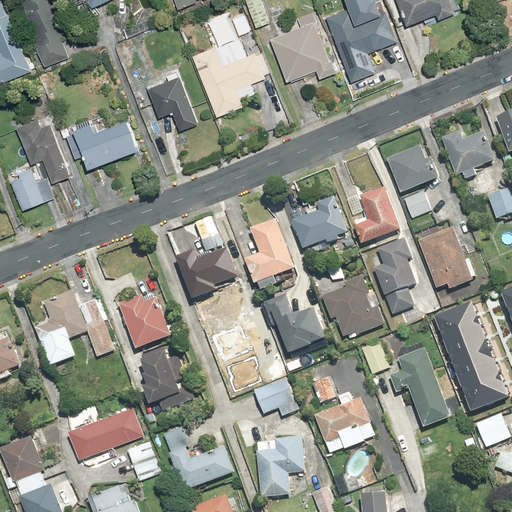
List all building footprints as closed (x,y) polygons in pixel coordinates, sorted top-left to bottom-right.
[(0,84),(31,71),(0,0),(0,51),(2,55),(0,55),(0,84)] [(53,0),(17,0),(44,65),(67,56),(61,40),(69,37),(53,0)] [(86,0),(91,10),(114,0),(86,0)] [(248,0),(258,24),(271,19),(263,0),(248,0)] [(345,0),(350,12),(326,21),(351,83),(375,74),(368,54),(397,43),(380,0),(345,0)] [(451,0),(399,0),(410,26),(455,8),(451,0)] [(245,16),(235,20),(241,34),(252,29),(245,16)] [(320,20),(276,37),(294,81),(322,70),(326,79),(341,72),(320,20)] [(223,45),(200,55),(225,116),(252,105),(245,87),(275,75),(263,46),(229,60),(223,45)] [(205,121),(188,74),(154,86),(165,118),(178,113),(183,129),(205,121)] [(511,111),(499,116),(511,148),(511,111)] [(54,183),(72,176),(50,115),(18,127),(31,165),(46,160),(54,183)] [(75,129),(89,170),(137,153),(125,119),(96,129),(94,122),(75,129)] [(472,124),(446,134),(463,174),(503,157),(490,125),(475,131),(472,124)] [(424,143),(390,156),(404,191),(443,176),(435,155),(429,157),(424,143)] [(34,168),(11,176),(23,209),(54,199),(47,178),(39,180),(34,168)] [(79,177),(71,181),(78,196),(86,192),(79,177)] [(409,227),(392,185),(365,196),(374,220),(363,225),(370,243),(409,227)] [(511,185),(490,194),(502,224),(511,219),(511,185)] [(426,190),(407,197),(414,216),(433,208),(426,190)] [(346,200),(301,218),(314,249),(358,231),(346,200)] [(305,268),(283,216),(256,227),(266,251),(251,258),(262,285),(305,268)] [(458,224),(423,238),(445,292),(481,278),(458,224)] [(485,224),(472,228),(477,241),(489,237),(485,224)] [(386,263),(374,268),(392,314),(418,304),(410,285),(418,281),(409,258),(413,256),(406,237),(380,247),(386,263)] [(205,245),(184,253),(202,297),(249,278),(234,243),(209,253),(205,245)] [(499,258),(490,262),(494,274),(503,270),(499,258)] [(368,275),(330,291),(350,340),(388,324),(368,275)] [(160,286),(125,300),(145,349),(180,335),(160,286)] [(55,318),(42,323),(58,365),(83,356),(77,339),(92,333),(102,358),(123,351),(102,296),(85,302),(80,288),(48,300),(55,318)] [(300,299),(278,308),(298,355),(337,339),(324,305),(306,313),(300,299)] [(511,394),(476,300),(439,315),(475,409),(511,394)] [(0,377),(32,366),(20,335),(0,343),(0,377)] [(381,336),(363,343),(377,376),(394,369),(381,336)] [(176,342),(143,353),(153,381),(147,384),(154,403),(166,399),(168,407),(196,397),(176,342)] [(464,414),(436,347),(404,360),(408,368),(394,373),(402,395),(415,390),(430,428),(464,414)] [(333,370),(331,362),(312,367),(314,375),(333,370)] [(330,374),(312,382),(322,404),(340,396),(330,374)] [(261,390),(269,412),(300,400),(292,378),(261,390)] [(367,392),(320,411),(337,454),(385,435),(367,392)] [(139,406),(74,430),(85,460),(150,435),(139,406)] [(511,423),(507,411),(481,421),(491,447),(511,439),(511,423)] [(192,425),(170,433),(191,490),(242,471),(232,444),(203,454),(192,425)] [(261,440),(269,498),(299,494),(297,473),(314,471),(309,434),(261,440)] [(41,435),(7,448),(31,511),(69,511),(59,484),(53,487),(46,470),(53,467),(41,435)] [(154,439),(132,448),(144,481),(167,473),(154,439)] [(511,448),(508,447),(501,466),(511,470),(511,448)] [(142,511),(130,481),(97,493),(103,511),(142,511)] [(345,511),(335,485),(317,492),(324,511),(345,511)] [(401,511),(399,488),(371,491),(372,511),(401,511)] [(189,508),(190,511),(240,511),(233,492),(189,508)]
